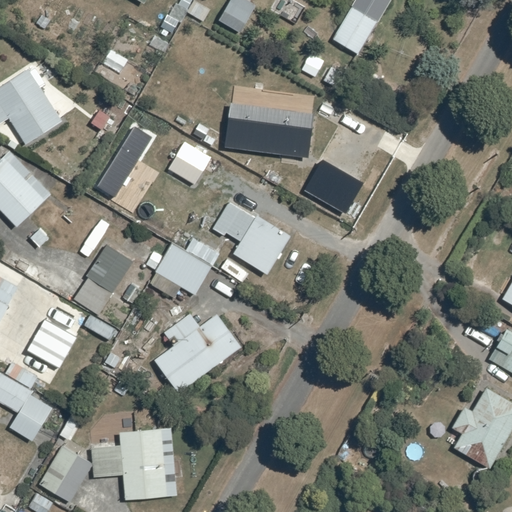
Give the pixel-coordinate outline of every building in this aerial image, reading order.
[(208,9),(191,0),(190,0),(183,13),(200,22),(208,9)] [(247,0),(229,0),(219,19),(240,30),(255,4),(247,0)] [(355,0),(334,39),(359,53),(388,0),(355,0)] [(289,32),(298,15),(284,8),(275,25),(289,32)] [(0,86),(0,123),(10,118),(26,143),(63,120),(41,86),(46,83),(35,67),(31,70),(30,68),(0,86)] [(232,101),(226,146),(307,157),(314,112),(232,101)] [(97,107),(87,122),(103,132),(113,117),(97,107)] [(169,168),(195,183),(211,156),(185,141),(169,168)] [(0,208),(17,226),(51,193),(9,150),(0,159),(0,208)] [(262,175),(255,188),(272,198),(279,185),(262,175)] [(226,231),(242,241),(235,253),(268,273),(291,235),(258,215),(257,216),(231,200),(214,228),(224,234),(226,231)] [(52,236),(39,223),(26,236),(39,249),(52,236)] [(108,243),(87,275),(114,292),(134,261),(108,243)] [(157,272),(196,294),(212,265),(174,243),(157,272)] [(30,280),(38,266),(11,251),(3,265),(30,280)] [(38,266),(30,280),(75,304),(87,283),(42,258),(38,266)] [(0,320),(19,286),(0,275),(0,320)] [(511,283),(503,299),(511,303),(511,283)] [(60,302),(51,317),(79,333),(88,317),(60,302)] [(175,334),(180,340),(155,360),(179,392),(241,346),(217,313),(200,326),(190,313),(165,332),(169,338),(175,334)] [(45,319),(28,348),(60,367),(77,337),(45,319)] [(511,330),(508,328),(489,359),(511,372),(511,330)] [(0,372),(0,399),(20,411),(11,427),(32,440),(52,407),(31,394),(33,390),(1,370),(0,372)] [(465,407),(453,427),(464,433),(456,447),(491,467),(511,431),(511,401),(487,387),(473,411),(465,407)] [(81,418),(67,412),(56,434),(70,440),(81,418)] [(124,473),(126,498),(177,494),(171,427),(120,431),(121,442),(93,444),(95,476),(124,473)] [(62,445),(40,483),(72,501),(94,464),(62,445)] [(30,506),(40,511),(47,511),(52,503),(37,494),(30,506)]
